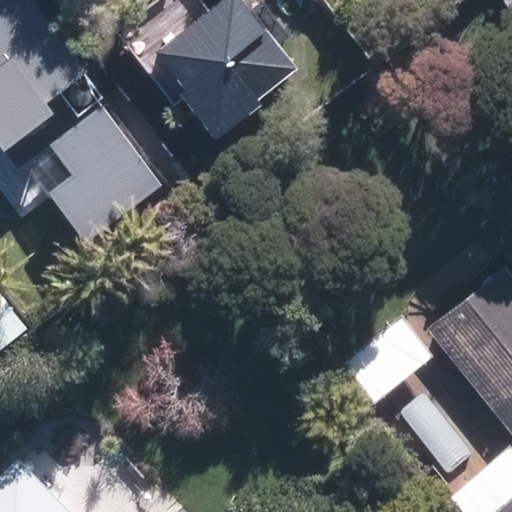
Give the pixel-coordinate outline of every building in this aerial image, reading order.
[(0,0),(0,133),(73,77),(13,0),(0,0)] [(304,71),(245,0),(231,0),(153,64),(217,142),(304,71)] [(145,187),(90,116),(43,152),(68,183),(47,198),(79,239),(145,187)] [(511,497),(494,511),(511,511),(511,278),(503,268),(427,331),(511,434),(511,497)] [(0,293),(0,348),(27,326),(0,293)] [(363,403),(423,354),(392,316),(331,365),(363,403)] [(422,397),(394,417),(441,480),(468,459),(422,397)] [(72,511),(20,461),(0,481),(0,511),(174,511),(173,511),(171,511),(72,511)]
